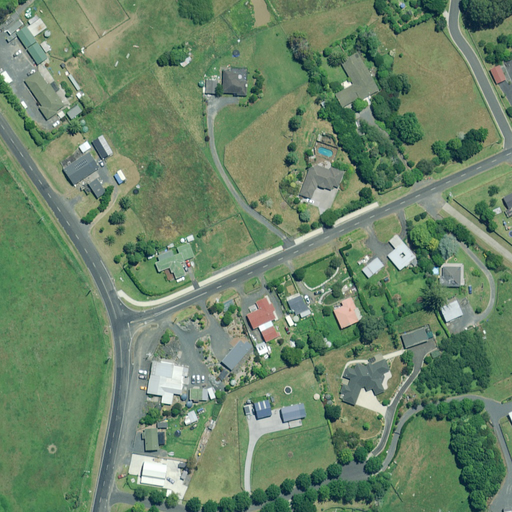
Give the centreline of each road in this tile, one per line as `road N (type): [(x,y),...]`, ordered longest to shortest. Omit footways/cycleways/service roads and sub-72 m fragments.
road 1 (unclassified): [(511,153),(118,326)]
road 2 (residential): [(349,470),(222,511),(102,493)]
road 3 (unclassified): [(118,326),(81,241),(0,122)]
road 4 (unclassified): [(102,493),(122,370),(118,326)]
road 5 (residential): [(511,142),(456,28),(457,0)]
